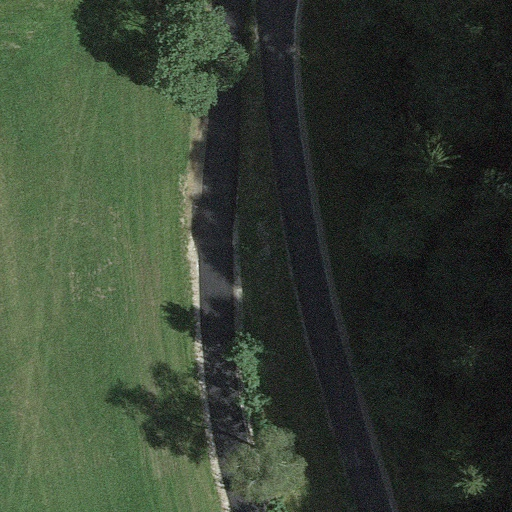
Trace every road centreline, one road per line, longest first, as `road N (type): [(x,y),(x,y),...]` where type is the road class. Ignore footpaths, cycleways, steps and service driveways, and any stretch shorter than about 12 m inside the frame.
road 1 (residential): [(371,511),(301,232),(269,0)]
road 2 (track): [(259,511),(221,324),(234,0)]
